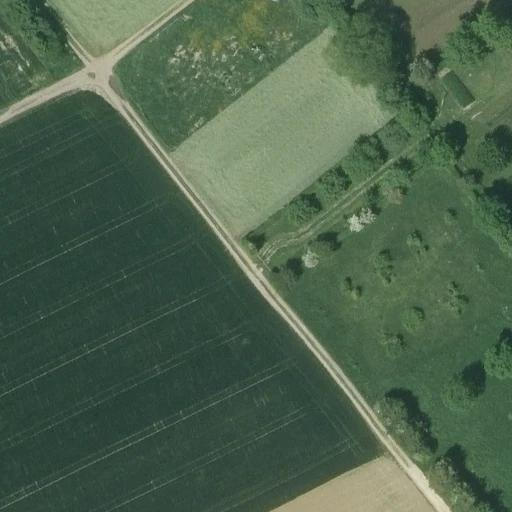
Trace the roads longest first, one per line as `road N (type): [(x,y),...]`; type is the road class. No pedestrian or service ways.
road 1 (track): [(33,0),(444,511)]
road 2 (track): [(189,0),(93,75),(0,122)]
